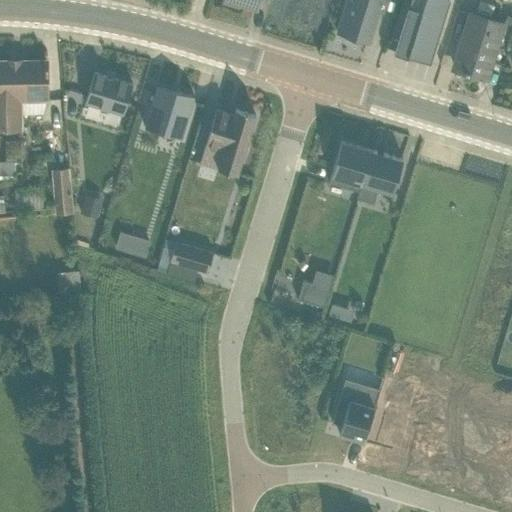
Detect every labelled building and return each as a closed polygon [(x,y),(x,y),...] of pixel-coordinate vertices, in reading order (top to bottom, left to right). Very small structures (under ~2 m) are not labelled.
[(239,2),(256,8),(258,0),(223,0),(238,5),(239,2)] [(346,0),(337,33),(367,42),(377,12),(383,13),(387,0),(346,0)] [(408,54),(429,61),(447,0),(409,0),(393,51),(407,56),(408,54)] [(468,71),(486,77),(503,21),(473,12),(455,70),(463,72),(463,73),(467,74),(468,71)] [(46,101),(45,59),(0,60),(0,129),(22,130),(22,101),(46,101)] [(123,114),(132,83),(94,71),(84,102),(123,114)] [(145,127),(181,137),(193,95),(157,85),(145,127)] [(201,159),(236,170),(253,114),(234,108),(233,112),(217,108),(201,159)] [(328,181),(358,191),(371,149),(340,139),(328,181)] [(377,188),(391,192),(402,158),(371,149),(358,191),(356,197),(372,202),(377,188)] [(0,182),(21,182),(21,156),(4,157),(4,161),(0,160),(0,211),(4,211),(3,194),(0,194),(0,182)] [(55,213),(72,211),(68,167),(51,169),(55,213)] [(39,193),(39,186),(15,188),(15,195),(13,195),(14,211),(17,211),(17,214),(27,213),(26,210),(42,208),(41,193),(39,193)] [(157,262),(205,279),(214,253),(166,235),(157,262)] [(297,278),(293,297),(322,302),(328,271),(310,268),(308,280),(297,278)] [(57,272),(59,289),(79,288),(78,270),(57,272)] [(338,432),(363,440),(374,405),(379,388),(344,378),(331,421),(341,424),(338,432)] [(401,414),(374,405),(363,440),(390,448),(401,414)] [(464,433),(438,425),(427,460),(454,467),(464,433)] [(492,441),(464,433),(454,467),(482,476),(492,441)]
